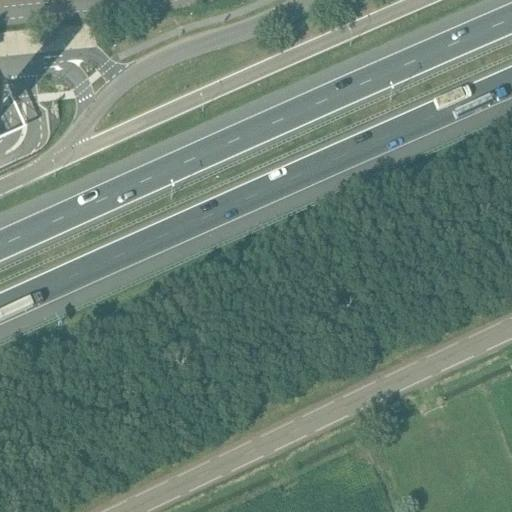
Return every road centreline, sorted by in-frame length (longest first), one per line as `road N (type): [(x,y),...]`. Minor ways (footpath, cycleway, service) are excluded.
road 1 (motorway): [(511,17),(0,245)]
road 2 (motorway): [(0,309),(511,82)]
road 3 (tertiary): [(511,329),(130,511)]
road 4 (unclassified): [(0,14),(148,0)]
